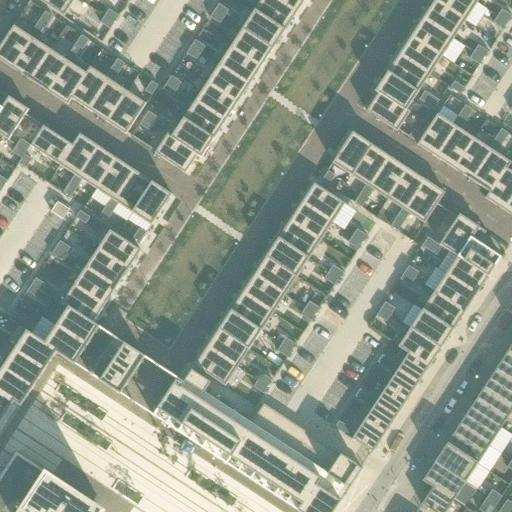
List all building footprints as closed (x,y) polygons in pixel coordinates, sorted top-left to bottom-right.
[(37,0),(63,17),(74,0),(37,0)] [(272,0),(261,0),(253,13),(284,33),(296,15),(272,0)] [(272,0),(296,15),(305,0),(272,0)] [(470,0),(435,0),(434,2),(465,22),(476,4),(470,0)] [(434,2),(422,20),(453,40),(465,22),(434,2)] [(218,5),(214,11),(224,18),(228,11),(218,5)] [(109,10),(104,17),(114,23),(119,17),(109,10)] [(501,10),(497,16),(507,23),(511,16),(501,10)] [(214,11),(210,18),(219,25),(224,18),(214,11)] [(45,12),(39,21),(46,26),(52,17),(45,12)] [(253,13),(241,31),(272,51),(284,33),(253,13)] [(497,16),(493,23),(503,30),(507,23),(497,16)] [(104,17),(100,23),(110,30),(114,23),(104,17)] [(422,20),(410,38),(441,58),(453,40),(422,20)] [(39,21),(33,29),(41,34),(46,26),(39,21)] [(13,26),(0,46),(0,61),(12,69),(32,39),(13,26)] [(241,31),(229,49),(260,69),(272,51),(241,31)] [(81,36),(75,44),(83,49),(88,41),(81,36)] [(410,38),(398,56),(429,76),(441,58),(410,38)] [(32,39),(12,69),(30,82),(50,51),(32,39)] [(195,41),(190,48),(200,54),(205,47),(195,41)] [(75,44),(69,53),(77,58),(83,49),(75,44)] [(478,46),(473,52),(483,59),(488,52),(478,46)] [(190,48),(186,54),(196,61),(200,54),(190,48)] [(229,49),(217,67),(248,87),(260,69),(229,49)] [(50,51),(30,82),(49,94),(69,63),(50,51)] [(473,52),(469,59),(479,66),(483,59),(473,52)] [(398,56),(386,74),(417,94),(429,76),(398,56)] [(117,60),(111,68),(119,73),(124,64),(117,60)] [(69,63),(49,94),(67,106),(72,99),(71,99),(87,74),(86,74),(69,63)] [(217,67),(205,85),(236,105),(248,87),(217,67)] [(87,74),(71,99),(72,99),(76,102),(89,111),(108,80),(105,78),(90,68),(86,74),(87,74)] [(111,68),(106,77),(113,82),(119,73),(111,68)] [(386,74),(374,92),(378,94),(406,112),(406,111),(412,102),(417,94),(386,74)] [(171,77),(167,84),(176,90),(181,83),(171,77)] [(108,80),(89,111),(107,123),(127,92),(108,80)] [(151,82),(144,92),(151,96),(158,86),(151,82)] [(454,82),(450,88),(459,95),(464,89),(454,82)] [(167,84),(162,90),(172,97),(176,90),(167,84)] [(205,85),(194,103),(224,123),(236,105),(205,85)] [(127,92),(107,123),(125,135),(146,105),(127,92)] [(424,92),(419,101),(426,105),(432,97),(424,92)] [(0,114),(10,99),(1,93),(0,95),(0,114)] [(378,94),(366,113),(397,133),(398,131),(408,115),(410,113),(406,111),(406,112),(378,94)] [(432,97),(426,105),(433,110),(439,101),(432,97)] [(0,136),(8,141),(9,140),(12,135),(25,115),(28,110),(10,99),(0,114),(0,136)] [(194,103),(182,121),(213,141),(224,123),(194,103)] [(465,106),(459,115),(466,119),(472,111),(465,106)] [(148,112),(144,119),(153,125),(158,119),(148,112)] [(418,144),(417,146),(435,158),(455,127),(437,115),(423,137),(418,144)] [(459,115),(454,123),(461,128),(466,119),(459,115)] [(144,119),(139,126),(149,132),(153,125),(144,119)] [(171,137),(170,138),(198,155),(197,157),(201,159),(213,141),(182,121),(171,137)] [(43,127),(30,147),(59,166),(72,146),(69,144),(43,127)] [(455,127),(435,158),(453,170),(473,139),(455,127)] [(413,130),(408,138),(418,144),(423,137),(414,131),(413,130)] [(501,130),(495,138),(503,143),(508,134),(501,130)] [(352,133),(332,164),(350,176),(371,145),(352,133)] [(72,146),(59,166),(74,176),(77,178),(98,147),(79,135),(72,146)] [(166,137),(154,154),(185,175),(197,157),(198,155),(170,138),(171,137),(167,135),(167,136),(166,137)] [(495,138),(490,147),(497,152),(503,143),(495,138)] [(473,139),(453,170),(471,182),(491,151),(473,139)] [(20,140),(16,147),(25,153),(30,147),(20,140)] [(371,145),(350,176),(365,186),(369,188),(389,157),(371,145)] [(16,147),(11,153),(21,159),(23,156),(25,153),(16,147)] [(98,147),(77,178),(81,181),(96,190),(116,159),(98,147)] [(491,151),(471,182),(489,193),(490,194),(506,169),(508,170),(511,164),(491,151)] [(21,159),(18,164),(25,169),(31,161),(23,156),(21,159)] [(389,157),(369,188),(372,191),(387,200),(407,170),(389,157)] [(116,159),(96,190),(110,200),(114,202),(135,171),(116,159)] [(489,193),(485,199),(504,212),(511,199),(511,173),(508,170),(506,169),(490,194),(489,193)] [(407,170),(387,200),(402,210),(405,212),(426,182),(407,170)] [(135,171),(114,202),(118,204),(133,214),(153,183),(135,171)] [(328,172),(321,182),(328,186),(334,176),(328,172)] [(74,176),(68,185),(76,189),(81,181),(77,178),(74,176)] [(426,182),(405,212),(409,215),(424,225),(437,205),(444,194),(426,182)] [(153,183),(133,214),(151,226),(171,195),(153,183)] [(314,184),(302,203),(333,223),(345,205),(314,184)] [(68,185),(63,193),(70,198),(76,189),(68,185)] [(365,186),(359,195),(367,199),(372,191),(369,188),(365,186)] [(359,195),(354,204),(361,208),(367,199),(359,195)] [(110,200),(104,208),(112,213),(118,204),(114,202),(110,200)] [(57,202),(50,212),(63,220),(69,210),(57,202)] [(302,203),(290,221),(321,241),(333,223),(302,203)] [(104,208),(99,217),(106,222),(112,213),(104,208)] [(402,210),(396,219),(403,223),(409,215),(405,212),(402,210)] [(80,212),(75,218),(85,225),(90,218),(80,212)] [(457,218),(439,246),(442,248),(457,258),(470,238),(477,227),(459,215),(457,218)] [(396,219),(390,227),(397,232),(403,223),(396,219)] [(290,221),(278,239),(309,259),(321,241),(290,221)] [(477,227),(470,238),(479,244),(486,233),(477,227)] [(139,229),(132,239),(139,243),(146,233),(139,229)] [(357,230),(352,237),(362,243),(367,237),(357,230)] [(109,231),(97,250),(128,270),(140,251),(109,231)] [(352,237),(348,243),(358,250),(362,243),(352,237)] [(427,238),(421,247),(429,252),(434,243),(427,238)] [(470,238),(457,258),(488,278),(501,258),(479,244),(470,238)] [(278,239),(266,257),(297,278),(309,259),(278,239)] [(60,242),(55,249),(65,255),(70,248),(60,242)] [(434,243),(429,252),(436,257),(442,248),(439,246),(434,243)] [(55,249),(51,255),(61,262),(65,255),(55,249)] [(97,250),(85,268),(116,288),(128,270),(97,250)] [(266,257),(254,276),(285,296),(297,278),(266,257)] [(457,258),(445,276),(476,296),(488,278),(457,258)] [(333,266),(328,273),(338,280),(343,273),(333,266)] [(408,267),(404,273),(414,280),(418,273),(408,267)] [(85,268),(73,287),(104,307),(116,288),(85,268)] [(328,273),(324,280),(334,286),(338,280),(328,273)] [(404,273),(399,280),(409,287),(414,280),(404,273)] [(254,276),(242,294),(273,314),(285,296),(254,276)] [(445,276),(433,294),(464,314),(476,296),(445,276)] [(35,279),(31,286),(41,292),(45,285),(35,279)] [(31,286),(27,292),(37,299),(41,292),(31,286)] [(73,287),(61,305),(67,309),(67,308),(92,325),(93,324),(104,307),(73,287)] [(41,292),(37,299),(42,302),(46,305),(51,299),(41,292)] [(242,294),(230,312),(261,332),(273,314),(242,294)] [(433,294),(421,312),(452,332),(464,314),(433,294)] [(309,302),(305,309),(315,316),(319,309),(309,302)] [(385,303),(380,310),(390,316),(395,309),(385,303)] [(67,309),(55,326),(86,347),(99,328),(93,324),(92,325),(67,308),(67,309)] [(305,309),(300,316),(310,322),(315,316),(305,309)] [(380,310),(376,316),(386,323),(390,316),(380,310)] [(230,312),(218,330),(249,351),(261,332),(230,312)] [(421,312),(409,330),(440,350),(452,332),(421,312)] [(13,313),(8,320),(17,326),(22,318),(13,313)] [(22,318),(17,326),(26,331),(30,324),(27,322),(22,318)] [(44,343),(44,344),(56,353),(55,354),(74,366),(86,347),(55,326),(44,343)] [(218,330),(206,349),(237,369),(249,351),(218,330)] [(409,330),(397,348),(407,355),(428,368),(440,350),(409,330)] [(26,331),(14,349),(45,370),(55,354),(56,353),(44,344),(44,343),(26,331)] [(113,337),(101,356),(132,377),(144,358),(113,337)] [(285,339),(281,345),(291,352),(295,345),(285,339)] [(281,345),(276,352),(287,359),(291,352),(281,345)] [(14,349),(2,368),(33,388),(45,370),(14,349)] [(206,349),(194,367),(225,387),(237,369),(206,349)] [(511,358),(506,354),(494,372),(511,384),(511,358)] [(399,367),(396,372),(417,385),(428,368),(407,355),(399,367)] [(101,356),(89,375),(120,395),(132,377),(101,356)] [(382,356),(377,363),(385,369),(390,361),(382,356)] [(390,361),(385,369),(394,375),(396,372),(399,367),(390,361)] [(2,368),(0,370),(0,391),(21,406),(33,388),(2,368)] [(117,437),(132,416),(63,369),(35,411),(48,420),(60,404),(77,415),(68,428),(92,445),(104,428),(117,437)] [(177,379),(152,417),(177,433),(204,393),(211,384),(191,371),(183,383),(177,379)] [(394,375),(385,389),(406,402),(417,385),(396,372),(394,375)] [(511,384),(494,372),(482,391),(511,410),(511,384)] [(262,375),(257,381),(267,388),(272,381),(262,375)] [(257,381),(253,388),(263,395),(267,388),(257,381)] [(377,401),(374,406),(395,419),(406,402),(385,389),(377,401)] [(359,390),(355,397),(363,403),(368,396),(359,390)] [(0,391),(0,417),(9,424),(21,406),(0,391)] [(511,410),(482,391),(470,409),(501,429),(511,411),(511,410)] [(204,393),(177,433),(201,449),(227,408),(204,393)] [(368,396),(363,403),(372,409),(374,406),(377,401),(368,396)] [(263,405),(251,424),(252,424),(271,437),(283,418),(263,405)] [(372,409),(363,423),(383,436),(395,419),(374,406),(372,409)] [(227,408),(201,449),(225,465),(252,424),(251,424),(227,408)] [(470,409),(458,427),(489,447),(501,429),(470,409)] [(0,437),(9,424),(0,417),(0,437)] [(283,418),(271,437),(276,440),(290,450),(303,431),(283,418)] [(338,422),(334,429),(344,435),(348,428),(338,422)] [(363,423),(352,440),(372,453),(383,436),(363,423)] [(252,424),(225,465),(250,481),(276,440),(271,437),(252,424)] [(458,427),(446,445),(477,466),(489,473),(501,455),(489,447),(458,427)] [(303,431),(290,450),(301,457),(310,463),(322,444),(303,431)] [(276,440),(250,481),(274,497),(301,457),(290,450),(276,440)] [(322,444),(310,463),(325,473),(330,476),(349,488),(362,470),(342,457),(322,444)] [(446,445),(434,464),(465,484),(477,466),(446,445)] [(16,453),(0,477),(0,511),(103,511),(104,511),(51,476),(16,453)] [(301,457),(274,497),(297,511),(299,511),(325,473),(310,463),(301,457)] [(434,464),(422,482),(432,489),(452,502),(453,502),(465,484),(434,464)] [(325,473),(299,511),(334,511),(349,488),(330,476),(325,473)] [(421,505),(421,506),(430,511),(446,511),(453,502),(452,502),(432,489),(421,505)] [(492,491),(487,497),(488,498),(497,504),(501,497),(492,491)] [(487,497),(483,504),(492,510),(493,511),(497,504),(488,498),(487,497)] [(502,507),(509,511),(511,511),(511,504),(507,501),(502,507)]
